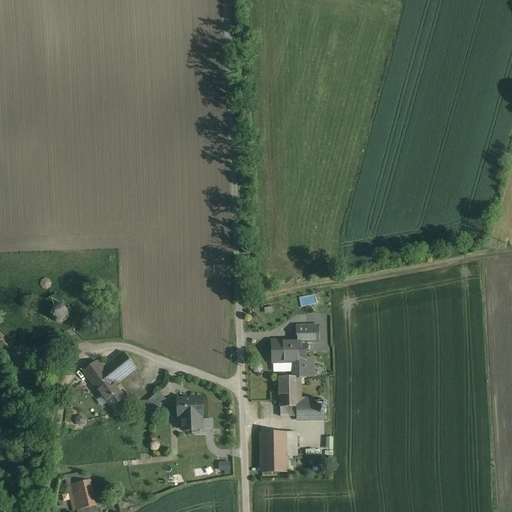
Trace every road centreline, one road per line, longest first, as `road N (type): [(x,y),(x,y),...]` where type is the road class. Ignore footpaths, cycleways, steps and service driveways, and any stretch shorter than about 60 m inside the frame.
road 1 (unclassified): [(246,511),(230,0)]
road 2 (track): [(238,299),(511,250)]
